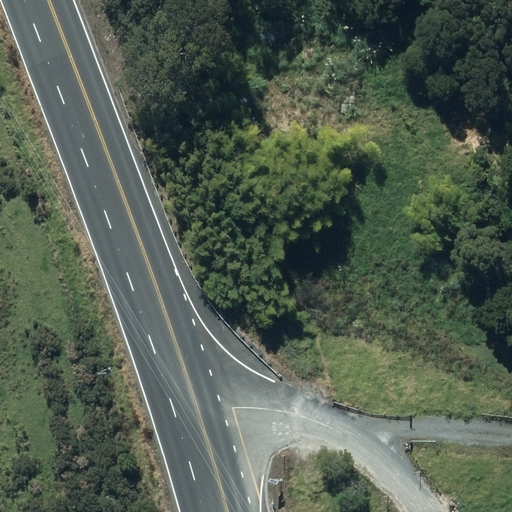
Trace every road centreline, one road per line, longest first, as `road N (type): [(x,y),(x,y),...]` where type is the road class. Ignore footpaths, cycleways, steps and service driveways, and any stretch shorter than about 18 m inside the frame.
road 1 (primary): [(49,0),(199,416)]
road 2 (residential): [(199,416),(236,405),(323,419),(359,438),(430,511)]
